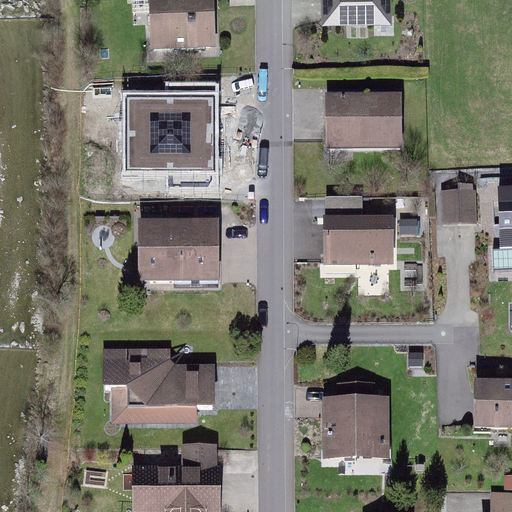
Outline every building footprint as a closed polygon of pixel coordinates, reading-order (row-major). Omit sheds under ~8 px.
[(158,63),(220,60),(216,0),(186,0),(133,0),(135,24),(156,23),(158,63)] [(327,0),(327,29),(397,29),(396,0),(327,0)] [(223,175),(220,86),(183,87),(183,106),(129,108),(132,178),(223,175)] [(402,93),(325,94),(326,149),(403,148),(402,93)] [(475,189),(441,190),(442,224),(476,223),(475,189)] [(511,191),(499,192),(501,252),(511,251),(511,191)] [(218,218),(139,219),(139,281),(219,280),(218,218)] [(392,228),(326,229),(327,281),(393,280),(392,228)] [(115,403),(116,433),(200,431),(200,423),(218,422),(217,377),(172,379),(171,359),(106,361),(107,404),(115,403)] [(474,426),(511,426),(511,379),(475,379),(474,426)] [(323,459),(389,458),(388,396),(322,398),(323,459)] [(181,468),(133,468),(132,511),(221,511),(222,469),(214,469),(215,447),(181,447),(181,468)] [(511,511),(511,501),(495,502),(494,511),(511,511)]
